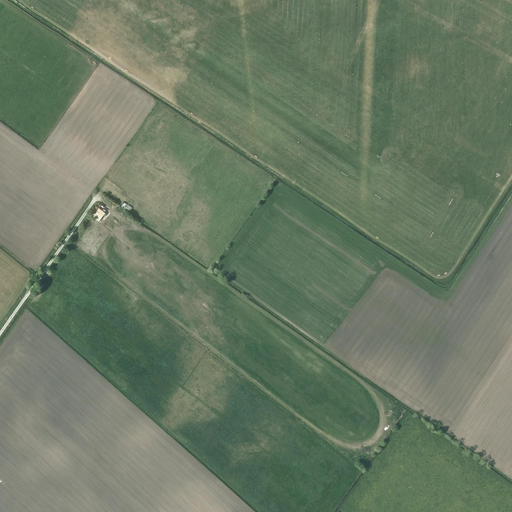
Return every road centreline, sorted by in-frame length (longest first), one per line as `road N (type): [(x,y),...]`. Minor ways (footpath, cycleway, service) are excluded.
road 1 (track): [(18,0),(434,275),(450,272),(511,176)]
road 2 (track): [(101,191),(0,334)]
